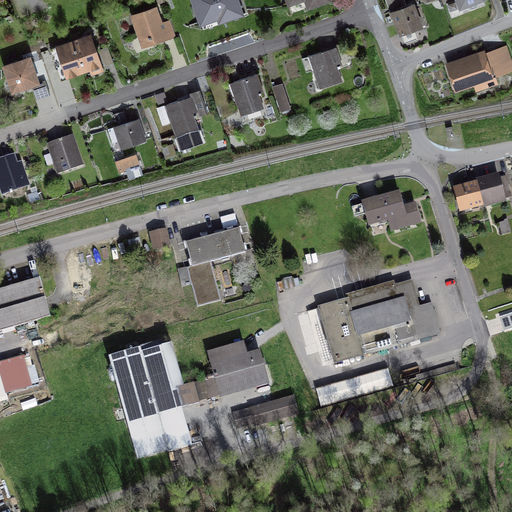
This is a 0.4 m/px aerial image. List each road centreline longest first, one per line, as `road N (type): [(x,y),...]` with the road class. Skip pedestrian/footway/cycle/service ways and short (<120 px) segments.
road 1 (residential): [(0,261),(131,222),(414,163),(437,180),(478,328),(478,357),(464,386),(73,511)]
road 2 (residential): [(373,8),(0,134)]
road 3 (residential): [(394,60),(424,152),(438,160),(511,148)]
road 4 (track): [(478,357),(496,385),(494,511)]
road 5 (residential): [(394,60),(511,21)]
